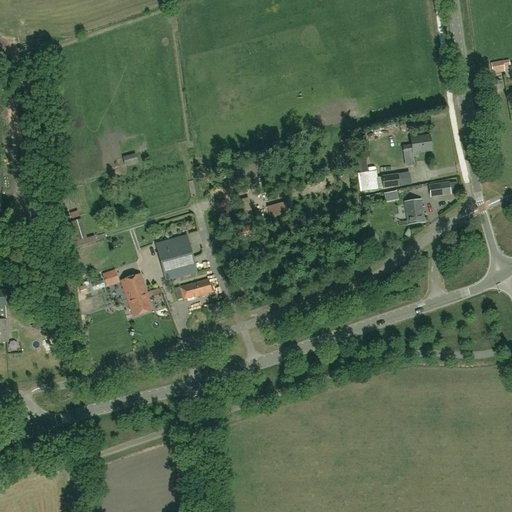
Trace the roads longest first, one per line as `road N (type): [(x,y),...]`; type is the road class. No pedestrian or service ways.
road 1 (tertiary): [(40,427),(238,371),(503,274)]
road 2 (unclassified): [(81,460),(385,358),(474,357),(511,344)]
road 3 (tertiary): [(503,274),(475,177),(451,0)]
